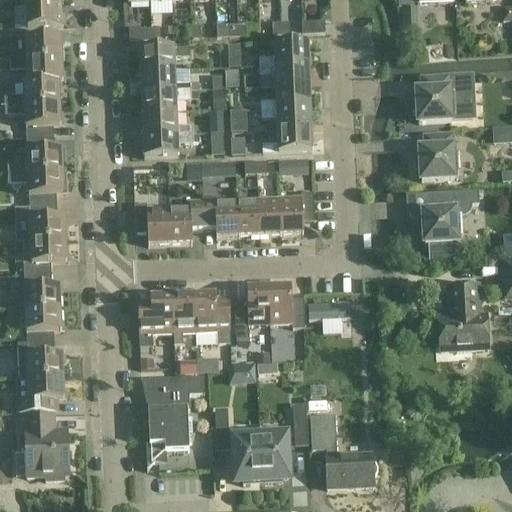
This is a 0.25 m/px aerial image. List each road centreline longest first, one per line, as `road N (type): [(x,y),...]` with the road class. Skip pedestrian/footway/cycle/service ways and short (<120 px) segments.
road 1 (residential): [(106,273),(346,268),(341,0)]
road 2 (residential): [(106,273),(98,0)]
road 3 (residential): [(116,511),(106,273)]
